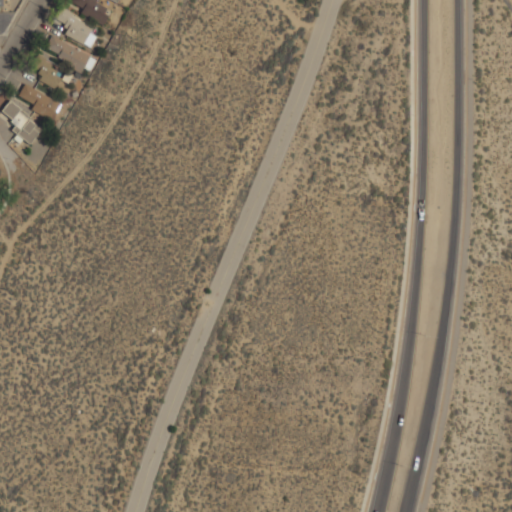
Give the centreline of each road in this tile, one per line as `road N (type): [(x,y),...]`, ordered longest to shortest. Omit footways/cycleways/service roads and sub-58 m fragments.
road 1 (residential): [(132,511),(328,0)]
road 2 (primary): [(404,511),(439,355),(456,216),(461,0)]
road 3 (primary): [(422,0),(413,320),(372,511)]
